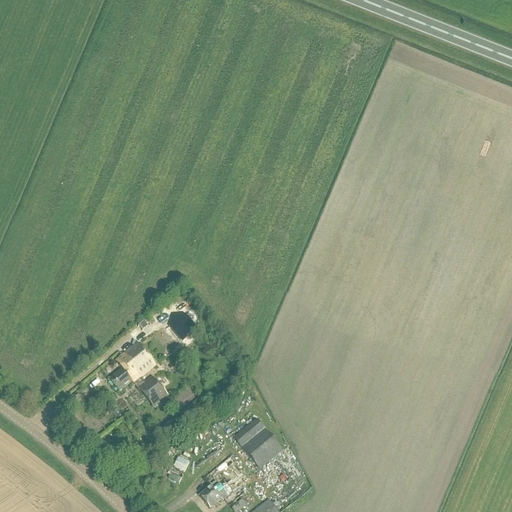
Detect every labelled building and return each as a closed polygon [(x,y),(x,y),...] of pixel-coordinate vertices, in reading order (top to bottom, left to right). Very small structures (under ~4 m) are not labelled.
[(200,321),(188,305),(172,318),(184,333),(200,321)] [(134,340),(144,332),(140,327),(130,335),(134,340)] [(138,346),(126,356),(138,371),(135,372),(141,379),(156,368),(138,346)] [(138,371),(126,356),(116,363),(123,371),(109,383),(118,395),(132,383),(139,391),(153,409),(160,403),(146,385),(141,379),(135,372),(138,371)] [(153,379),(146,385),(160,403),(168,397),(153,379)] [(282,453),(255,421),(233,440),(260,472),(282,453)] [(223,503),(248,482),(231,460),(202,484),(209,491),(199,500),(208,511),(209,511),(220,503),(223,503)] [(288,481),(284,476),(280,480),(283,484),(288,481)] [(232,506),(229,509),(231,511),(238,511),(250,503),(244,495),(231,505),(232,506)] [(276,511),(268,501),(254,511),(276,511)]
